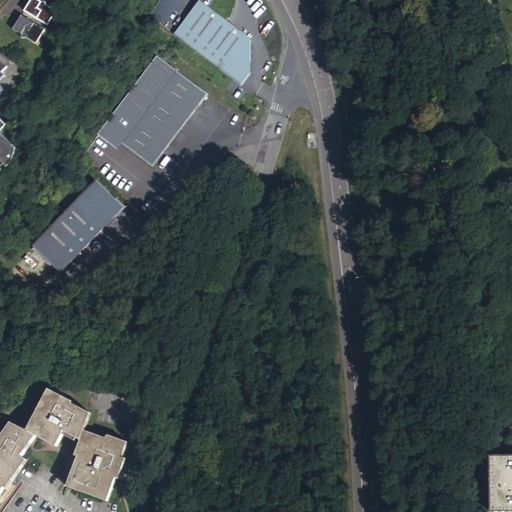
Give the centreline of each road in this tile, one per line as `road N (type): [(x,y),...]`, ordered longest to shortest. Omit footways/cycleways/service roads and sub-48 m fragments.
road 1 (unclassified): [(309,50),(282,110),(154,511)]
road 2 (tertiary): [(309,50),(336,169),(373,511)]
road 3 (track): [(488,0),(504,64),(510,177),(498,409),(511,422)]
